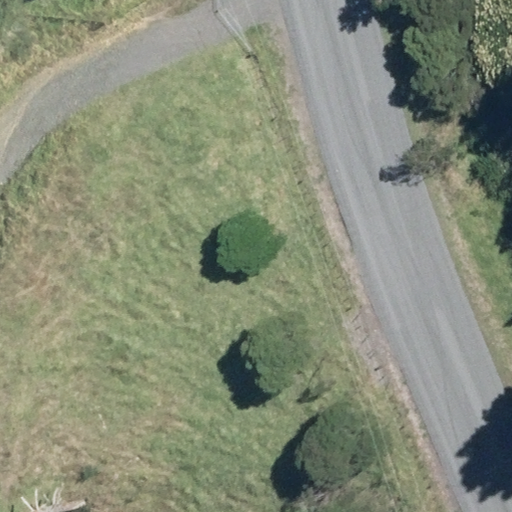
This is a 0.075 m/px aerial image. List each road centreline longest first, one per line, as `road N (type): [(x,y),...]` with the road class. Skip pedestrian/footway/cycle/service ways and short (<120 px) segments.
road 1 (unclassified): [(336,0),(379,252),(511,509)]
road 2 (track): [(336,4),(41,93),(0,158)]
